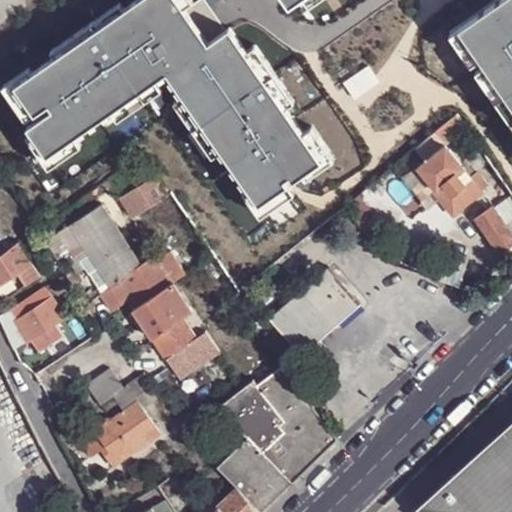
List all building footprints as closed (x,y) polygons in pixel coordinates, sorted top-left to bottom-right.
[(73,47),(19,84),(38,113),(53,103),(56,108),(31,126),(51,154),(171,73),(261,207),(290,187),(287,182),(292,179),(296,183),(325,163),(234,29),(224,36),(207,11),(196,19),(182,0),(141,0),(115,18),(117,21),(75,50),(73,47)] [(511,0),(495,0),(457,26),(511,104),(511,0)] [(468,129),(456,113),(434,132),(445,144),(448,141),(450,144),(468,129)] [(415,148),(425,161),(445,144),(434,132),(415,148)] [(464,169),(445,144),(425,161),(417,168),(435,190),(436,191),(445,184),(452,193),(464,184),(456,175),(464,169)] [(435,190),(433,191),(438,197),(441,201),(452,215),(490,184),(479,169),(470,176),(464,169),(456,175),(464,184),(452,193),(445,184),(436,191),(435,190)] [(157,175),(156,176),(121,198),(132,217),(170,193),(157,175)] [(511,194),(504,183),(493,190),(511,216),(511,194)] [(433,191),(428,195),(433,202),(438,197),(433,191)] [(101,204),(71,224),(110,288),(139,266),(101,204)] [(499,253),(511,244),(511,233),(493,207),(475,219),(499,253)] [(110,288),(71,224),(53,235),(64,254),(66,253),(77,272),(86,267),(103,293),(110,288)] [(56,260),(64,254),(53,235),(44,239),(56,260)] [(27,255),(19,244),(0,256),(0,283),(16,274),(24,284),(39,274),(27,255)] [(511,244),(499,253),(511,270),(511,244)] [(169,251),(158,258),(172,282),(184,275),(169,251)] [(158,258),(155,254),(139,266),(110,288),(103,293),(101,294),(112,310),(131,296),(137,306),(172,282),(158,258)] [(301,350),(339,318),(357,303),(358,304),(360,303),(354,296),(353,297),(335,277),(337,276),(329,266),(269,318),(274,323),(300,353),(303,352),(301,350)] [(192,312),(172,282),(137,306),(133,309),(153,338),(182,319),(192,312)] [(37,291),(45,302),(53,297),(45,286),(37,291)] [(45,302),(37,291),(10,309),(17,320),(45,302)] [(65,315),(53,297),(45,302),(17,320),(28,338),(65,315)] [(65,315),(28,338),(36,352),(32,353),(43,369),(96,335),(78,307),(65,315)] [(28,338),(17,320),(10,309),(0,315),(0,316),(14,347),(28,338)] [(206,332),(192,312),(182,319),(196,339),(206,332)] [(158,346),(166,359),(196,339),(182,319),(153,338),(158,346)] [(215,347),(206,332),(196,339),(205,354),(215,347)] [(205,354),(196,339),(166,359),(173,368),(176,372),(193,362),(205,354)] [(137,360),(146,374),(148,371),(166,359),(158,346),(137,360)] [(205,354),(193,362),(197,368),(220,353),(215,347),(205,354)] [(173,368),(166,359),(148,371),(153,381),(173,368)] [(285,431),(263,452),(292,482),(336,438),(280,366),(258,384),(251,389),(285,431)] [(111,368),(88,383),(101,403),(105,402),(113,395),(124,388),(111,368)] [(157,397),(142,376),(128,385),(138,401),(143,407),(157,397)] [(258,384),(253,378),(240,389),(239,388),(218,405),(248,437),(263,452),(285,431),(251,389),(258,384)] [(124,388),(113,395),(118,403),(124,411),(138,401),(128,385),(124,388)] [(113,395),(105,402),(111,409),(118,403),(113,395)] [(143,407),(138,401),(124,411),(110,419),(109,417),(92,427),(99,436),(100,439),(104,445),(100,447),(101,450),(112,466),(148,440),(144,434),(155,426),(143,407)] [(104,445),(100,439),(99,436),(83,446),(88,458),(101,450),(100,447),(104,445)] [(438,503),(445,511),(511,511),(511,436),(492,455),(471,474),(438,503)] [(263,452),(248,437),(218,467),(238,488),(257,511),(260,511),(292,482),(263,452)] [(445,511),(438,503),(471,474),(464,466),(412,511),(445,511)] [(257,511),(238,488),(219,507),(222,511),(257,511)] [(173,511),(164,498),(141,511),(173,511)]
